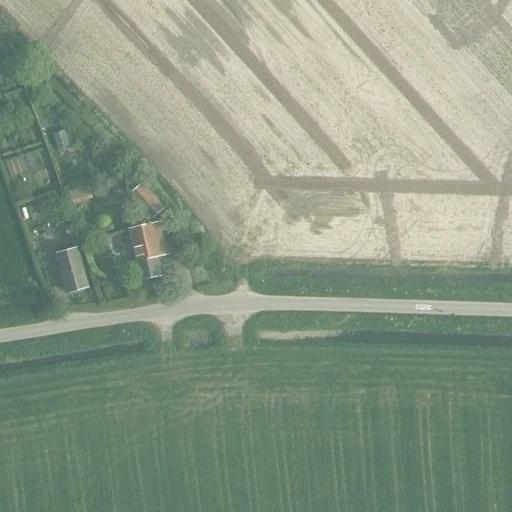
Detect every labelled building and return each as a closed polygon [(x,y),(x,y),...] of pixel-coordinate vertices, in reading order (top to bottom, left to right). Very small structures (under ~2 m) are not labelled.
[(160,204),(142,183),(133,169),(124,172),(131,193),(129,195),(147,215),(160,204)] [(87,186),(76,190),(82,203),(92,199),(87,186)] [(52,200),(61,225),(71,221),(62,196),(52,200)] [(158,257),(169,254),(161,223),(130,230),(142,280),(162,275),(158,257)] [(68,293),(89,287),(78,249),(57,254),(68,293)]
